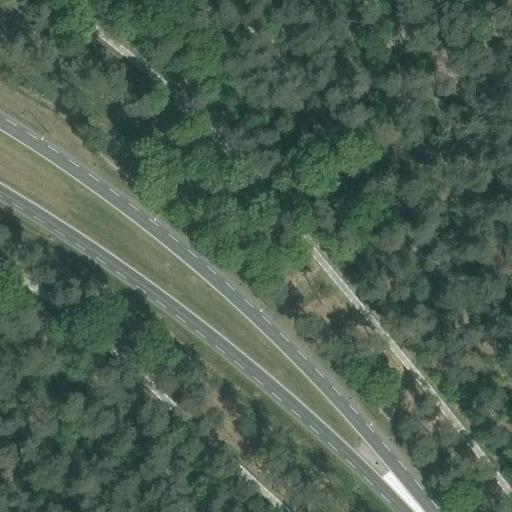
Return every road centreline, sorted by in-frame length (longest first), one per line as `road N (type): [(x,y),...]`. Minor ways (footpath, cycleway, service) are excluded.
road 1 (primary): [(416,506),(330,390),(228,290),(122,198),(0,118)]
road 2 (primary): [(0,193),(177,312),(416,506)]
